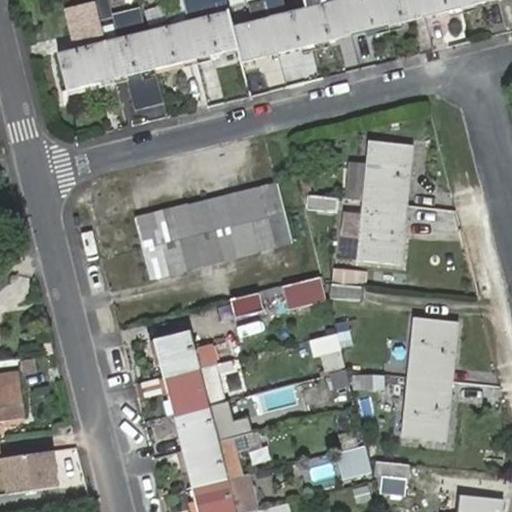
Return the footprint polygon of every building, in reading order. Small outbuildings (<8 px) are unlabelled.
[(112,15),(107,0),(94,0),(96,5),(101,24),(113,20),(112,15)] [(166,0),(169,13),(184,10),(184,9),(181,0),(166,0)] [(316,45),(352,36),(347,14),(343,0),(329,0),(330,3),(306,9),(311,26),(316,45)] [(352,36),(388,27),(383,5),(381,0),(343,0),(347,14),(352,36)] [(388,27),(425,18),(420,0),(381,0),(383,5),(388,27)] [(420,0),(425,18),(462,8),(459,0),(420,0)] [(459,0),(462,8),(494,0),(459,0)] [(68,92),(115,80),(109,58),(102,31),(101,24),(96,5),(67,12),(76,50),(59,55),(68,92)] [(197,59),(238,49),(235,38),(232,27),(229,14),(197,21),(194,6),(184,9),(184,10),(188,23),(192,38),(197,59)] [(127,77),(136,113),(165,105),(158,76),(144,80),(142,73),(156,69),(150,48),(146,33),(139,8),(112,15),(113,20),(115,27),(102,31),(115,80),(127,77)] [(278,54),(316,45),(311,26),(306,9),(269,18),(273,34),(278,54)] [(241,64),(278,54),(273,34),(269,18),(232,27),(235,38),(238,49),(241,64)] [(156,69),(197,59),(192,38),(188,23),(146,33),(150,48),(156,69)] [(371,202),(408,206),(415,148),(371,143),(368,165),(354,163),(349,200),(364,202),(371,202)] [(267,218),(284,214),(277,184),(260,188),(267,218)] [(267,218),(260,188),(241,193),(249,222),(267,218)] [(249,222),(241,193),(223,197),(231,227),(249,222)] [(337,213),(339,199),(311,196),(309,210),(337,213)] [(231,227),(223,197),(205,202),(213,231),(231,227)] [(213,231),(205,202),(188,206),(196,236),(213,231)] [(347,213),(345,237),(360,239),(358,261),(402,266),(406,225),(401,224),(403,206),(371,202),(364,202),(363,214),(347,213)] [(196,236),(188,206),(170,210),(177,240),(196,236)] [(177,240),(170,210),(151,215),(159,244),(177,240)] [(267,218),(274,248),(292,244),(284,214),(267,218)] [(151,215),(134,219),(142,249),(159,244),(151,215)] [(249,222),(256,253),(274,248),(267,218),(249,222)] [(231,227),(238,257),(256,253),(249,222),(231,227)] [(213,231),(219,262),(238,257),(231,227),(213,231)] [(196,236),(203,266),(219,262),(213,231),(196,236)] [(177,240),(185,271),(203,266),(196,236),(177,240)] [(159,244),(166,275),(185,271),(177,240),(159,244)] [(159,244),(142,249),(150,278),(166,275),(159,244)] [(324,303),(318,279),(282,288),(284,296),(285,299),(293,297),(296,310),(324,303)] [(361,302),(362,289),(332,286),(331,299),(361,302)] [(284,296),(282,288),(259,294),(261,301),(284,296)] [(261,301),(259,294),(230,301),(235,319),(263,312),(261,301)] [(427,381),(446,383),(448,365),(454,365),(458,323),(414,319),(409,379),(427,381)] [(155,341),(164,378),(183,373),(214,365),(216,365),(212,346),(200,349),(199,344),(194,346),(191,332),(155,341)] [(350,332),(337,336),(341,350),(354,347),(350,332)] [(336,335),(311,341),(315,356),(339,350),(336,335)] [(164,378),(174,415),(189,411),(210,406),(208,396),(207,392),(220,389),(214,365),(183,373),(164,378)] [(0,418),(22,415),(16,374),(0,376),(0,418)] [(356,378),(354,391),(384,394),(387,380),(356,378)] [(445,401),(446,383),(427,381),(409,379),(404,438),(446,442),(451,401),(445,401)] [(208,396),(210,406),(224,403),(221,394),(208,396)] [(174,415),(182,452),(202,447),(232,440),(258,433),(255,420),(229,426),(226,415),(213,418),(210,406),(189,411),(174,415)] [(258,433),(232,440),(236,455),(262,449),(258,433)] [(182,452),(192,489),(211,484),(228,480),(241,477),(236,455),(232,440),(202,447),(182,452)] [(335,452),(341,481),(369,476),(363,446),(335,452)] [(0,461),(0,466),(5,497),(61,488),(55,453),(0,461)] [(329,462),(309,469),(314,482),(334,476),(329,462)] [(378,463),(376,477),(408,480),(410,467),(378,463)] [(192,489),(197,511),(250,511),(245,489),(231,493),(228,480),(211,484),(192,489)] [(503,511),(504,501),(461,496),(458,511),(503,511)]
